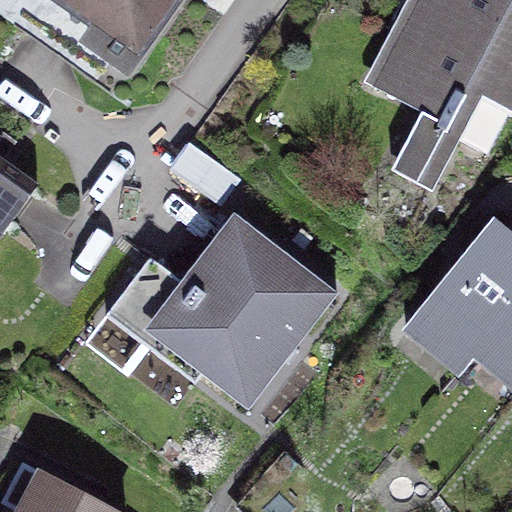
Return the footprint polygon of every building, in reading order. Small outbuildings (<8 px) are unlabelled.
[(127,79),(186,0),(30,0),(28,4),(127,79)] [(511,103),(511,0),(411,0),(372,77),(423,103),(398,154),(441,176),(467,125),(494,139),(511,103)] [(0,150),(4,146),(0,143),(0,229),(31,185),(0,163),(0,150)] [(188,147),(173,170),(220,200),(235,177),(188,147)] [(341,291),(235,211),(147,327),(253,407),(341,291)] [(475,344),(511,296),(511,228),(494,215),(414,318),(465,357),(475,344)] [(150,257),(111,313),(141,333),(180,278),(150,257)] [(511,296),(475,344),(511,372),(511,296)] [(115,511),(42,474),(21,511),(115,511)]
